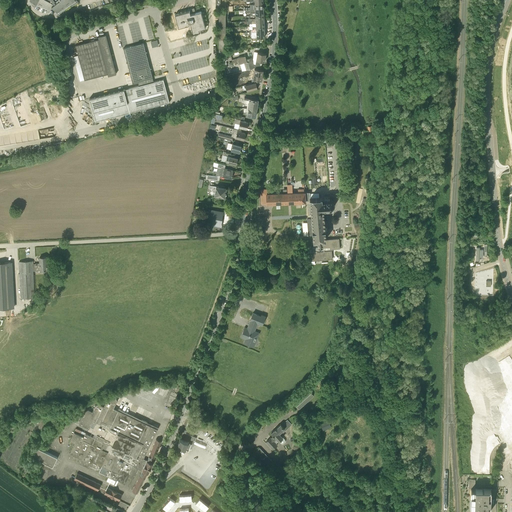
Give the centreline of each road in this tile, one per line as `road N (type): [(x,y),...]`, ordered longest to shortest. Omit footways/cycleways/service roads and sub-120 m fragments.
road 1 (secondary): [(511,291),(496,222),(486,85),(506,0)]
road 2 (unclassified): [(243,233),(0,246)]
road 3 (tertiary): [(182,409),(243,233)]
road 4 (unclassified): [(341,217),(331,138),(257,138)]
road 5 (tertiary): [(257,138),(272,66),(273,0)]
